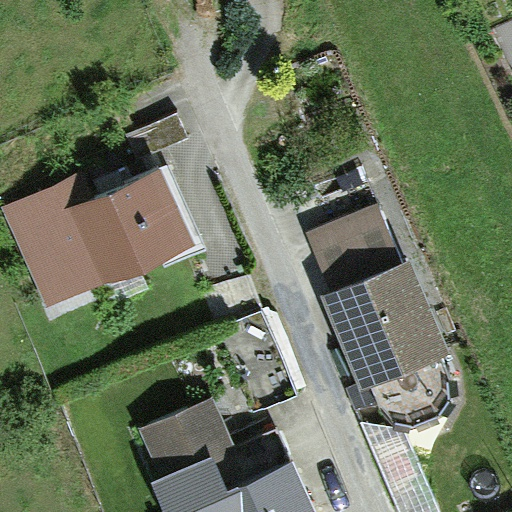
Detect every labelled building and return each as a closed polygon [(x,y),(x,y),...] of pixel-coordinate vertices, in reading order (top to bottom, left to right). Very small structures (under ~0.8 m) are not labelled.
[(191,131),(179,106),(126,132),(138,156),(191,131)] [(4,200),(49,298),(198,229),(162,151),(96,182),(87,162),(4,200)] [(453,393),(450,370),(439,345),(452,340),(412,245),(401,250),(370,175),(297,205),(328,280),(320,283),(361,380),(371,376),(381,399),(395,417),(416,423),(441,413),(453,393)] [(263,300),(252,269),(204,286),(215,317),(263,300)] [(300,386),(264,304),(219,323),(255,405),(300,386)] [(324,511),(279,416),(238,435),(214,384),(140,419),(162,466),(157,468),(177,510),(173,511),(324,511)]
